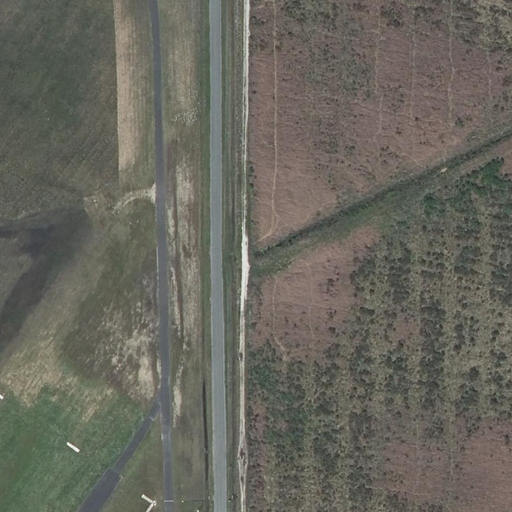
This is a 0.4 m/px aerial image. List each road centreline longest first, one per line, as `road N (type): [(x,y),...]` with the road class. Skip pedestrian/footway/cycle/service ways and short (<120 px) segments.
road 1 (unclassified): [(215,0),(221,511)]
road 2 (track): [(246,0),(243,511)]
